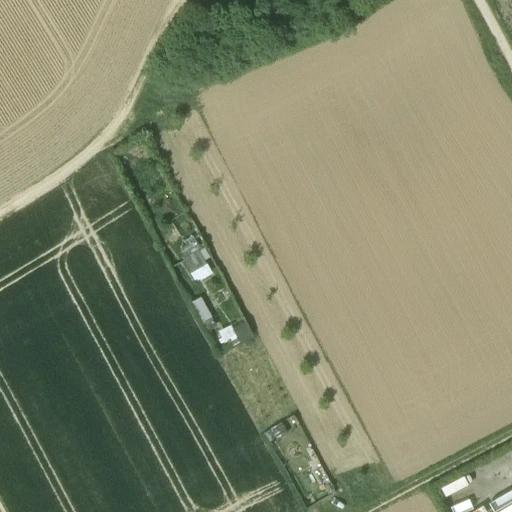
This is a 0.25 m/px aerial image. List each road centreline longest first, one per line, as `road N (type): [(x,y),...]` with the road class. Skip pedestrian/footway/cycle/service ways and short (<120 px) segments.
road 1 (track): [(178,0),(109,141),(0,217)]
road 2 (track): [(511,424),(333,511)]
